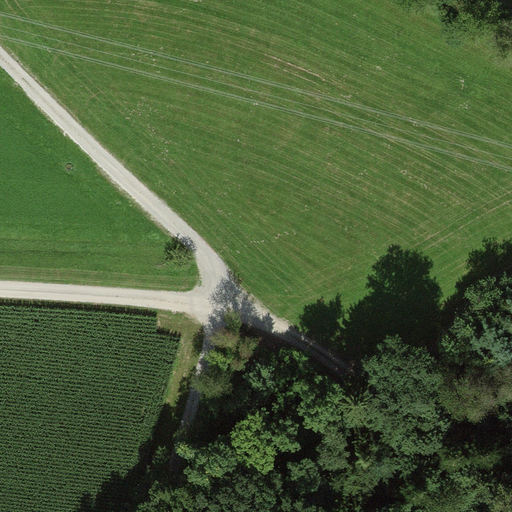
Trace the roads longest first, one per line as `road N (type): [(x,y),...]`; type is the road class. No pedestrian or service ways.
road 1 (track): [(0,55),(200,248),(219,293),(217,315)]
road 2 (track): [(217,315),(453,431),(511,486)]
road 3 (track): [(0,289),(114,294),(217,315)]
road 4 (track): [(217,315),(163,511)]
road 5 (track): [(355,378),(402,374),(443,355),(473,308),(511,274)]
